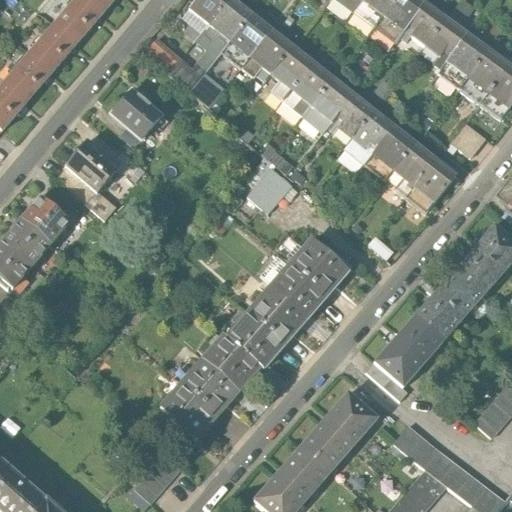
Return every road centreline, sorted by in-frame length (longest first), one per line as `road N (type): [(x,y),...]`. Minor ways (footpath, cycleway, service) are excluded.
road 1 (residential): [(196,511),(511,148)]
road 2 (residential): [(163,0),(0,193)]
